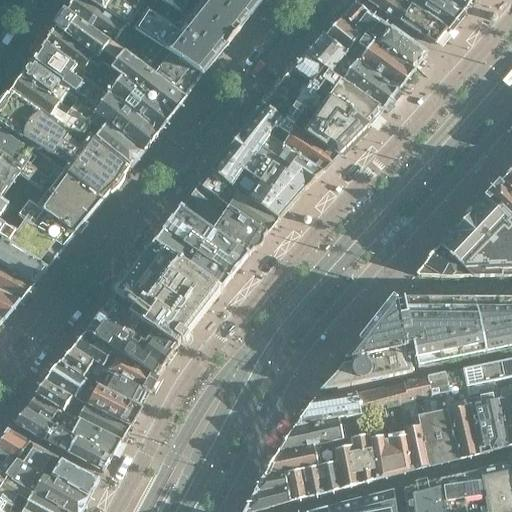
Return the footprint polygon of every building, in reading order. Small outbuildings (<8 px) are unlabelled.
[(134,32),(85,0),(75,0),(67,12),(118,49),(126,38),(133,43),(138,35),(134,32)] [(162,3),(157,0),(85,0),(134,32),(145,17),(150,20),(162,3)] [(252,13),(255,9),(256,10),(257,9),(256,8),(259,4),(260,4),(261,3),(261,4),(263,1),(260,0),(157,0),(162,3),(150,20),(145,17),(134,32),(138,35),(202,77),(202,76),(204,74),(205,73),(204,72),(207,68),(208,69),(209,68),(208,67),(211,63),(212,64),(213,62),(214,62),(215,61),(215,60),(224,48),(225,49),(226,47),(228,45),(230,42),(235,36),(237,33),(238,33),(239,31),(240,29),(250,17),(252,16),(251,15),(252,14),(252,13)] [(447,29),(402,0),(383,0),(377,8),(399,22),(434,45),(447,29)] [(462,12),(444,0),(402,0),(447,29),(448,29),(462,12)] [(444,0),(462,12),(472,0),(444,0)] [(355,30),(368,15),(355,6),(354,7),(355,7),(352,10),(351,10),(342,20),(355,30)] [(124,54),(118,49),(67,12),(56,28),(98,59),(105,50),(114,57),(108,66),(113,70),(124,54)] [(366,38),(379,23),(371,17),(370,17),(368,15),(355,30),(366,38)] [(397,92),(350,57),(366,38),(355,30),(342,20),(341,21),(325,38),(307,58),(324,70),(383,111),(397,92)] [(377,46),(390,31),(379,23),(366,38),(377,46)] [(108,66),(98,59),(56,28),(46,43),(46,44),(109,90),(119,77),(111,72),(113,70),(108,66)] [(422,54),(414,48),(409,44),(394,34),(391,32),(391,31),(390,31),(377,46),(413,72),(423,60),(422,59),(422,54)] [(202,77),(138,35),(133,43),(124,54),(186,99),(201,77),(202,77)] [(413,72),(377,46),(366,38),(350,57),(397,92),(413,72)] [(109,90),(46,44),(45,44),(32,63),(95,109),(105,95),(109,90)] [(124,54),(113,70),(111,72),(119,77),(109,90),(105,95),(159,135),(160,133),(160,132),(164,128),(165,126),(169,120),(170,120),(177,111),(176,111),(183,102),(186,99),(124,54)] [(312,87),(324,70),(307,58),(293,74),(292,74),(312,87)] [(95,109),(32,63),(22,78),(55,102),(65,109),(85,124),(92,114),(95,109)] [(383,111),(324,70),(312,87),(316,91),(325,79),(331,83),(323,95),(369,127),(383,111)] [(299,104),(312,87),(292,74),(279,90),(299,104)] [(59,116),(50,110),(55,102),(22,78),(12,92),(82,143),(86,138),(81,135),(88,126),(85,124),(65,109),(59,116)] [(323,95),(316,91),(312,87),(299,104),(286,122),(338,158),(369,127),(323,95)] [(286,122),(299,104),(279,90),(264,107),(281,119),(286,122)] [(130,170),(86,138),(82,143),(12,92),(8,98),(6,101),(7,102),(8,102),(8,103),(8,104),(8,105),(3,112),(1,115),(0,115),(0,128),(33,153),(43,160),(57,169),(103,203),(104,203),(106,200),(108,197),(118,185),(117,185),(128,172),(130,170)] [(105,95),(95,109),(92,114),(144,153),(159,135),(105,95)] [(323,173),(269,136),(281,119),(264,107),(211,173),(210,173),(230,187),(278,221),(306,189),(323,173)] [(144,153),(92,114),(85,124),(88,126),(81,135),(86,138),(130,170),(144,153)] [(338,158),(286,122),(281,119),(269,136),(323,173),(338,158)] [(27,162),(33,153),(0,128),(0,197),(15,177),(39,194),(57,169),(43,160),(37,169),(27,162)] [(57,169),(39,194),(31,205),(75,236),(76,236),(77,235),(76,234),(78,231),(79,232),(80,230),(79,229),(82,226),(83,227),(84,226),(83,225),(86,222),(87,223),(88,221),(90,218),(90,219),(91,217),(90,216),(97,207),(99,208),(100,207),(99,206),(101,204),(102,204),(103,203),(57,169)] [(220,202),(230,187),(210,173),(210,174),(208,176),(208,177),(206,179),(198,188),(220,202)] [(440,248),(472,278),(511,278),(511,174),(506,178),(500,184),(485,201),(448,240),(441,247),(440,248)] [(278,221),(230,187),(220,202),(267,235),(278,221)] [(267,235),(220,202),(198,188),(190,198),(185,205),(181,209),(180,210),(170,224),(171,224),(166,230),(155,245),(222,291),(249,256),(254,250),(253,250),(261,240),(262,240),(267,235)] [(66,246),(72,238),(72,239),(73,237),(74,238),(75,236),(31,205),(21,219),(28,224),(20,235),(0,220),(0,216),(6,208),(0,204),(0,236),(3,238),(48,268),(65,248),(65,247),(66,246)] [(48,268),(3,238),(0,242),(0,266),(1,267),(34,285),(35,283),(38,280),(40,278),(46,270),(48,269),(48,268)] [(177,348),(222,291),(155,245),(145,258),(144,259),(140,265),(140,264),(139,266),(135,272),(134,271),(133,273),(134,273),(130,279),(129,278),(128,280),(129,280),(124,285),(123,287),(119,292),(118,293),(118,294),(111,304),(177,348)] [(472,278),(440,248),(416,276),(418,277),(450,279),(472,278)] [(34,285),(1,267),(0,269),(0,291),(20,301),(34,285)] [(20,301),(0,291),(0,318),(4,320),(6,318),(5,317),(8,314),(9,315),(20,301)] [(511,299),(405,299),(405,298),(397,299),(396,299),(389,308),(372,329),(372,330),(376,329),(377,333),(372,334),(368,335),(361,343),(344,361),(347,360),(348,361),(348,365),(343,366),(336,375),(319,393),(412,374),(408,357),(415,355),(417,369),(511,349),(511,299)] [(177,348),(111,304),(87,335),(157,377),(159,374),(158,373),(162,368),(163,369),(177,348)] [(157,377),(87,335),(86,336),(84,338),(83,339),(83,340),(78,346),(78,345),(77,346),(77,347),(75,349),(74,350),(96,362),(149,392),(157,377)] [(87,378),(96,362),(74,350),(73,351),(74,351),(72,353),(71,353),(71,354),(66,360),(65,360),(62,364),(87,378)] [(511,378),(511,359),(488,365),(493,382),(511,378)] [(149,392),(96,362),(87,378),(140,408),(141,408),(142,405),(140,404),(145,394),(147,395),(149,393),(149,392)] [(140,408),(87,378),(62,364),(52,376),(53,377),(51,379),(50,379),(48,382),(47,383),(72,396),(129,428),(130,426),(132,423),(133,422),(132,421),(137,414),(140,408)] [(493,382),(488,365),(460,370),(465,389),(484,384),(493,382)] [(479,455),(463,389),(465,389),(460,370),(443,374),(448,393),(443,394),(459,460),(464,459),(464,458),(472,456),(473,457),(474,457),(474,456),(477,455),(478,456),(479,455)] [(448,393),(443,374),(427,378),(431,397),(443,394),(448,393)] [(431,397),(427,378),(408,382),(356,395),(360,413),(379,409),(388,407),(397,404),(412,401),(431,397)] [(511,378),(493,382),(502,425),(508,448),(509,448),(511,447),(511,446),(511,378)] [(502,425),(493,382),(484,384),(465,389),(463,389),(479,455),(480,455),(486,453),(486,454),(493,452),(488,428),(502,425)] [(55,426),(64,410),(72,396),(47,383),(40,392),(40,393),(38,395),(36,397),(37,397),(34,400),(26,410),(55,426)] [(443,394),(431,397),(412,401),(428,468),(429,468),(429,467),(458,460),(458,461),(459,460),(443,394)] [(397,404),(388,407),(379,409),(386,436),(365,441),(364,437),(347,441),(346,437),(337,439),(333,420),(360,413),(356,395),(315,402),(295,429),(294,429),(279,453),(265,477),(265,478),(256,494),(256,493),(245,511),(256,511),(308,498),(309,499),(323,495),(341,491),(376,481),(376,480),(394,476),(394,477),(397,476),(396,475),(412,471),(412,472),(413,472),(397,404)] [(129,428),(72,396),(64,410),(121,442),(125,444),(128,440),(123,437),(126,434),(128,429),(129,428)] [(428,468),(412,401),(397,404),(413,472),(428,468)] [(45,443),(55,426),(26,410),(25,411),(26,412),(21,418),(20,419),(18,422),(15,426),(45,443)] [(121,442),(64,410),(55,426),(112,458),(113,456),(113,455),(115,452),(121,442)] [(508,448),(502,425),(488,428),(493,452),(508,448)] [(112,458),(55,426),(45,443),(53,448),(54,447),(64,453),(103,474),(112,458)] [(0,456),(18,467),(30,444),(31,444),(10,432),(0,445),(0,456)] [(81,511),(89,499),(52,479),(48,477),(58,459),(55,458),(51,456),(51,455),(37,448),(31,445),(31,444),(30,444),(18,467),(10,481),(63,511),(81,511)] [(0,474),(10,481),(18,467),(0,456),(0,474)] [(99,481),(62,461),(52,479),(89,499),(89,498),(91,494),(92,495),(92,494),(91,494),(95,486),(96,487),(99,481)] [(511,511),(511,463),(511,464),(498,467),(495,467),(480,470),(480,471),(479,471),(478,471),(460,475),(458,475),(458,476),(456,476),(456,477),(449,478),(442,479),(441,479),(440,479),(446,511),(511,511)] [(10,481),(0,474),(0,496),(1,498),(10,481)] [(446,511),(440,479),(403,489),(406,511),(446,511)] [(63,511),(10,481),(1,498),(13,505),(17,497),(33,507),(29,511),(63,511)] [(395,511),(393,492),(380,495),(380,496),(373,498),(373,497),(349,503),(349,504),(342,506),(342,505),(333,507),(333,508),(329,509),(329,508),(327,509),(327,511),(395,511)] [(25,511),(13,505),(1,498),(0,496),(0,511),(25,511)]
